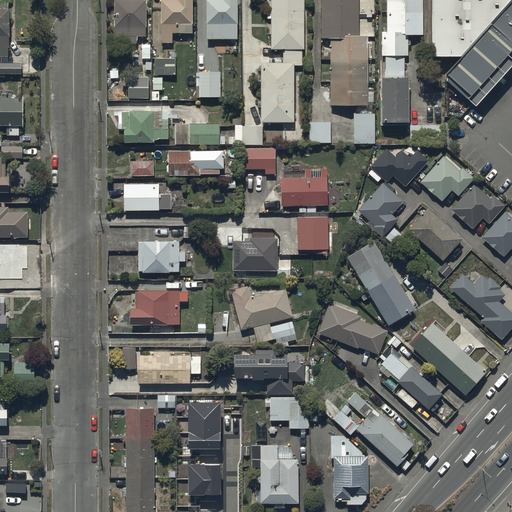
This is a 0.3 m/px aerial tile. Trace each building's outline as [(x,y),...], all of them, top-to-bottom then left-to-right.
[(146,32),(146,0),(114,0),(114,33),(146,32)] [(192,23),(191,0),(159,0),(160,41),(172,41),(172,32),(179,32),(179,23),(192,23)] [(205,0),(206,38),(236,37),(236,0),(205,0)] [(304,0),(270,0),(270,48),(283,48),(283,61),(260,61),(260,120),(294,119),(294,65),(302,64),(301,48),(304,48),(304,0)] [(321,0),(321,38),(331,38),(332,105),(367,105),(366,35),(358,35),(358,0),(321,0)] [(405,71),(405,53),(408,53),(408,31),(424,31),(423,0),(387,0),(388,29),(382,29),(382,48),(386,48),(386,71),(382,71),(383,117),(410,117),(409,71),(405,71)] [(464,50),(508,0),(432,0),(432,50),(464,50)] [(469,93),(511,44),(511,0),(508,0),(464,50),(445,72),(469,93)] [(9,4),(0,4),(0,56),(7,56),(7,46),(9,46),(9,4)] [(176,57),(153,57),(153,75),(176,75),(176,57)] [(0,73),(23,73),(23,60),(6,61),(6,62),(0,62),(0,73)] [(119,65),(110,65),(111,80),(119,79),(119,65)] [(198,97),(220,97),(220,70),(198,70),(198,97)] [(127,97),(149,97),(149,76),(127,76),(127,97)] [(0,126),(22,126),(21,96),(0,96),(0,126)] [(154,126),(154,107),(121,108),(121,121),(118,121),(118,126),(124,126),(124,140),(154,140),(154,138),(160,136),(169,136),(169,126),(154,126)] [(375,144),(375,113),(355,113),(356,144),(375,144)] [(330,141),(330,121),(311,121),(311,142),(330,141)] [(173,124),(173,142),(220,142),(220,123),(173,124)] [(410,124),(411,141),(442,141),(442,123),(410,124)] [(241,144),(261,144),(260,125),(241,125),(241,144)] [(275,168),(275,147),(245,147),(245,168),(275,168)] [(386,147),(371,164),(370,165),(387,181),(388,180),(392,175),(405,186),(429,160),(417,150),(410,158),(401,149),(395,155),(386,147)] [(223,149),(168,149),(168,173),(200,173),(200,171),(219,171),(219,167),(223,167),(223,149)] [(3,156),(0,155),(0,190),(9,190),(9,176),(3,176),(3,156)] [(459,195),(474,177),(461,166),(458,168),(443,155),(420,181),(441,199),(451,188),(459,195)] [(129,160),(129,173),(154,173),(154,160),(129,160)] [(282,178),(282,205),(327,205),(326,167),(305,167),(305,177),(282,178)] [(122,182),(122,208),(158,208),(158,182),(122,182)] [(382,182),(359,208),(375,222),(372,225),(383,235),(398,219),(392,213),(403,200),(382,182)] [(490,224),(505,206),(492,194),(489,197),(473,183),(451,210),(471,228),(481,216),(490,224)] [(0,234),(27,234),(27,229),(31,229),(30,219),(27,219),(27,210),(9,210),(9,205),(0,204),(0,234)] [(443,259),(462,237),(427,206),(408,228),(443,259)] [(511,244),(511,218),(504,211),(481,237),(502,255),(511,244)] [(297,249),(328,249),(328,216),(297,216),(297,249)] [(184,227),(184,237),(204,237),(204,227),(184,227)] [(393,228),(385,237),(397,248),(405,238),(393,228)] [(233,268),(274,270),(276,237),(251,236),(251,241),(234,240),(233,268)] [(179,240),(138,240),(138,270),(179,269),(179,240)] [(386,324),(413,309),(373,240),(346,256),(386,324)] [(27,244),(0,244),(0,278),(22,278),(22,268),(28,268),(27,244)] [(193,264),(180,265),(181,276),(193,276),(193,264)] [(476,270),(470,270),(466,274),(463,271),(451,285),(484,315),(481,318),(502,337),(511,325),(511,310),(498,298),(504,292),(499,287),(501,285),(488,274),(487,276),(482,272),(480,274),(476,270)] [(248,283),(231,288),(241,327),(253,324),(257,341),(276,336),(278,342),(297,337),(295,331),(292,319),(271,325),(270,320),(293,314),(286,286),(251,295),(248,283)] [(182,324),(182,289),(136,289),(136,306),(129,306),(129,324),(182,324)] [(330,302),(318,330),(356,346),(356,344),(376,352),(386,330),(359,318),(361,315),(330,302)] [(465,395),(487,371),(432,323),(411,347),(465,395)] [(0,376),(3,376),(2,357),(9,357),(9,341),(0,341),(0,376)] [(123,369),(136,369),(135,347),(123,347),(123,369)] [(384,362),(402,378),(399,381),(430,408),(442,393),(412,367),(411,368),(393,352),(384,362)] [(292,391),(292,378),(305,378),(305,361),(286,361),(286,353),(236,353),(236,377),(270,377),(270,391),(292,391)] [(138,354),(138,380),(191,380),(191,372),(202,371),(202,354),(138,354)] [(14,382),(34,382),(34,361),(14,361),(14,382)] [(366,417),(357,427),(398,463),(415,444),(356,392),(348,401),(366,417)] [(158,407),(176,407),(176,394),(158,394),(158,407)] [(288,427),(308,427),(308,396),(271,396),(271,420),(288,420),(288,427)] [(358,423),(328,397),(319,406),(349,432),(358,423)] [(220,402),(189,402),(189,448),(220,448),(220,402)] [(154,511),(154,407),(124,407),(124,511),(154,511)] [(366,456),(362,456),(362,453),(343,434),(331,435),(331,461),(333,461),(333,497),(345,497),(345,504),(361,504),(366,497),(366,456)] [(297,459),(276,459),(276,444),(252,444),(252,467),(260,467),(260,503),(272,503),(272,509),(284,509),(284,503),(297,503),(297,459)] [(220,464),(189,464),(189,495),(221,495),(220,464)]
